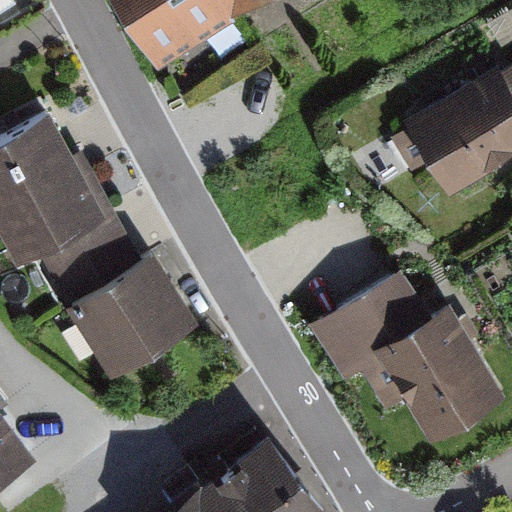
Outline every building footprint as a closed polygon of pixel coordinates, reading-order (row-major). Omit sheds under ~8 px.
[(159,0),(191,57),(292,0),(159,0)] [(511,155),(511,85),(440,123),(468,181),(511,155)] [(75,154),(52,114),(0,143),(0,225),(21,262),(37,253),(66,303),(135,263),(112,223),(122,217),(83,149),(75,154)] [(155,251),(135,263),(66,303),(111,380),(200,326),(155,251)] [(427,318),(398,269),(319,318),(349,371),(389,351),(437,432),(498,388),(449,306),(427,318)] [(0,488),(38,460),(0,409),(0,488)] [(175,511),(330,511),(269,438),(175,511)]
